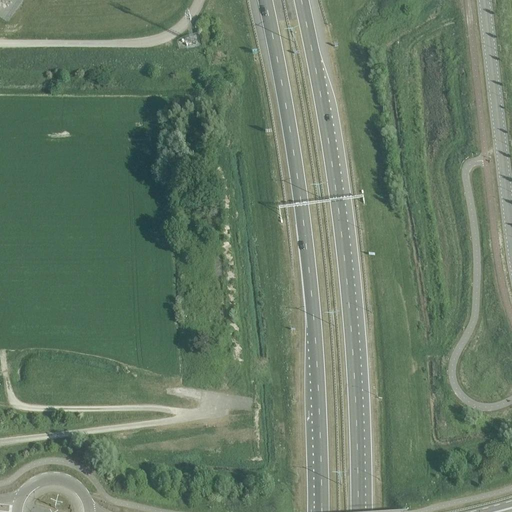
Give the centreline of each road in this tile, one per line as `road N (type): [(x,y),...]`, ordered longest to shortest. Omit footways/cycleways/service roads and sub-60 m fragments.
road 1 (trunk): [(357,511),(340,232),(300,0)]
road 2 (trunk): [(264,0),(304,236),(321,511)]
road 3 (unclassified): [(511,248),(483,0)]
road 4 (track): [(204,415),(28,409),(11,400),(5,375)]
road 5 (track): [(0,442),(204,415),(215,405)]
